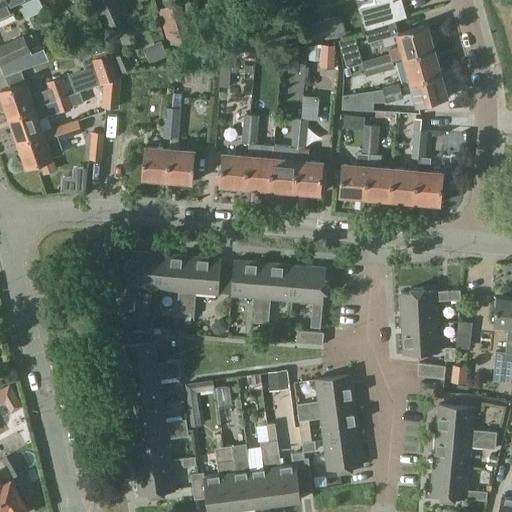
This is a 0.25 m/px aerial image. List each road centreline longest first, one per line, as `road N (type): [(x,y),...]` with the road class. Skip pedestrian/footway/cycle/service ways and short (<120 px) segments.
road 1 (residential): [(1,213),(369,239)]
road 2 (residential): [(74,511),(1,213)]
road 3 (residential): [(391,511),(393,430),(370,328),(369,239)]
road 4 (residential): [(486,121),(461,0)]
road 5 (residential): [(478,244),(486,121)]
